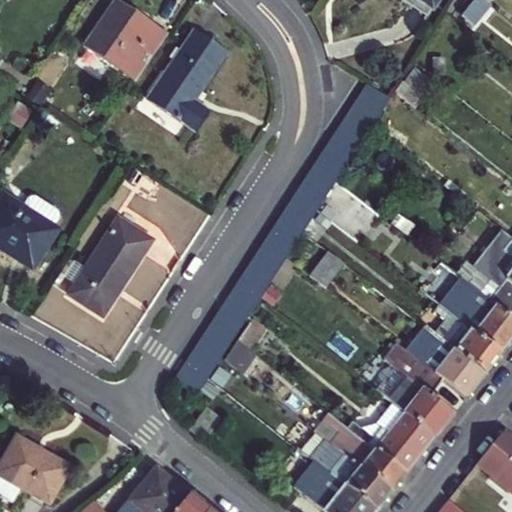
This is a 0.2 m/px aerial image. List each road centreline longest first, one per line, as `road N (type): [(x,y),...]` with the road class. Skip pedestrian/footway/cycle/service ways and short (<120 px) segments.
road 1 (residential): [(256,0),(296,55),(304,95),(298,133),(120,407)]
road 2 (residential): [(408,511),(511,380)]
road 3 (residential): [(247,511),(120,407)]
road 4 (residential): [(120,407),(0,333)]
